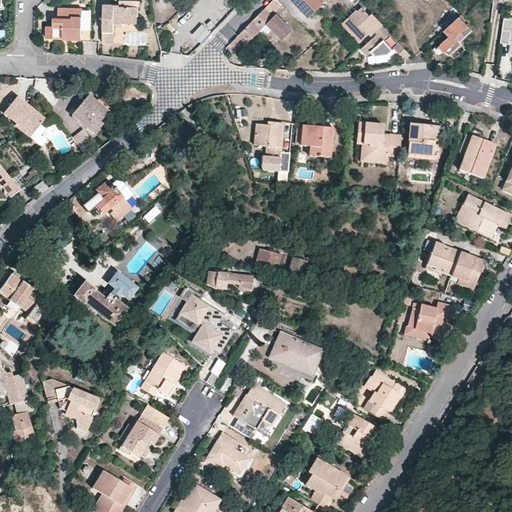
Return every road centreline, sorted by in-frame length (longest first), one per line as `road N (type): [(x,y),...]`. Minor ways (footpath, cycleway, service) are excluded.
road 1 (residential): [(195,75),(325,87),(435,79),(511,101)]
road 2 (residential): [(511,281),(367,511)]
road 3 (residential): [(0,245),(195,75)]
road 4 (residential): [(24,64),(195,75)]
road 5 (residential): [(197,405),(192,435),(145,511)]
